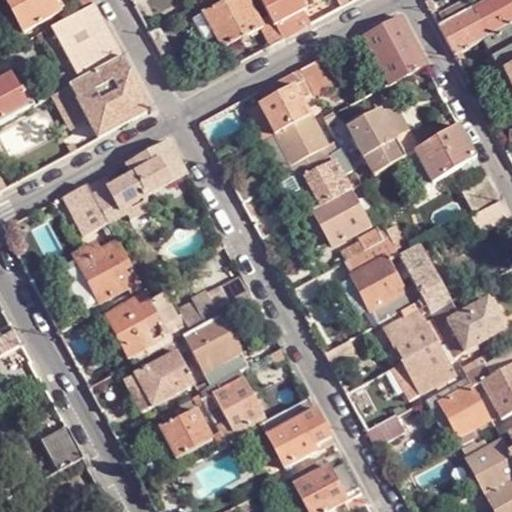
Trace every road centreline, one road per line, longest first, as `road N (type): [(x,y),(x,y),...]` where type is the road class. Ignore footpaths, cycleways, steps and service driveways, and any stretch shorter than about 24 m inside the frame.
road 1 (residential): [(392,511),(177,114)]
road 2 (residential): [(0,259),(142,511)]
road 3 (residential): [(177,114),(390,0)]
road 4 (residential): [(413,0),(511,186)]
road 5 (residential): [(0,210),(177,114)]
road 6 (residential): [(113,0),(177,114)]
